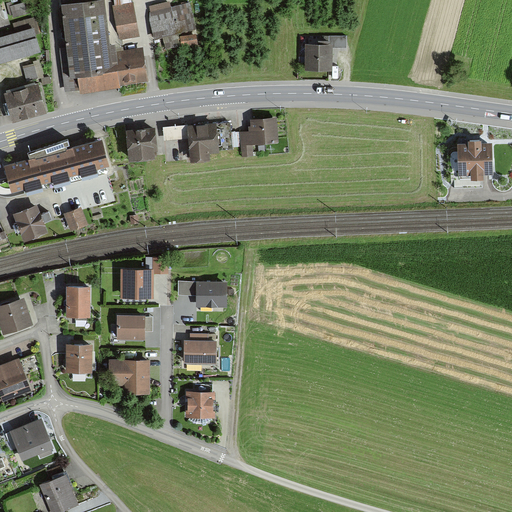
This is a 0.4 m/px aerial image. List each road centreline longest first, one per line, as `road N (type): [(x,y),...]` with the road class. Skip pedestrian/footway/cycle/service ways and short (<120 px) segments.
road 1 (primary): [(0,141),(112,111),(252,94),(339,93),(511,113)]
road 2 (track): [(249,262),(232,463)]
road 3 (unknown): [(46,333),(98,330),(113,418)]
road 4 (residential): [(167,303),(168,439)]
road 5 (residential): [(127,511),(64,438),(57,404)]
road 6 (track): [(54,0),(63,123)]
road 7 (residential): [(0,349),(46,333),(57,404)]
